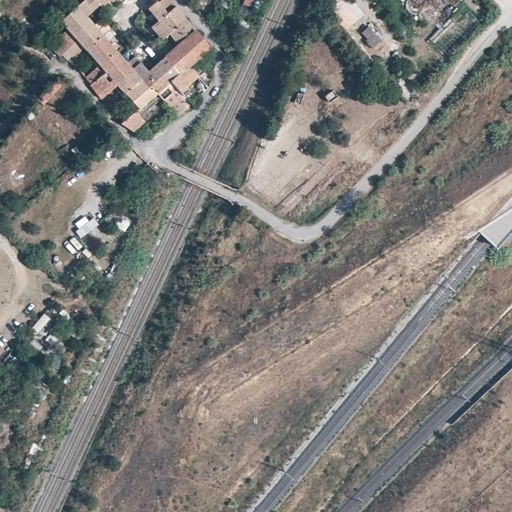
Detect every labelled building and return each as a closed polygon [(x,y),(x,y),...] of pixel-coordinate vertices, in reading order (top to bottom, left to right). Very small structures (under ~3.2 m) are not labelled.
[(87,0),(86,2),(92,8),(94,11),(107,0),(87,0)] [(168,0),(163,0),(159,4),(157,1),(148,9),(158,22),(168,15),(176,8),(168,0)] [(258,10),(261,2),(256,0),(255,0),(252,8),(258,10)] [(90,9),(86,2),(61,22),(68,32),(54,44),(64,54),(65,53),(78,42),(95,27),(84,14),(90,9)] [(187,21),(176,8),(168,15),(178,28),(187,21)] [(168,15),(158,22),(152,27),(163,40),(169,35),(178,28),(168,15)] [(359,16),(350,24),(370,48),(380,41),(359,16)] [(187,21),(178,28),(169,35),(180,47),(197,33),(187,21)] [(95,27),(78,42),(65,53),(73,62),(86,52),(99,67),(84,79),(92,86),(103,99),(117,85),(134,71),(128,64),(122,57),(104,37),(95,27)] [(112,30),(104,37),(122,57),(124,55),(119,49),(124,44),(112,30)] [(197,33),(180,47),(162,61),(176,79),(204,56),(212,49),(197,33)] [(213,67),(204,56),(176,79),(172,83),(183,94),(200,79),(213,67)] [(128,64),(134,71),(142,64),(136,58),(128,64)] [(162,61),(149,72),(143,78),(159,96),(161,98),(177,118),(190,105),(183,94),(172,83),(176,79),(162,61)] [(142,64),(134,71),(117,85),(124,94),(126,92),(143,78),(149,72),(142,64)] [(46,106),(48,100),(60,104),(67,85),(48,78),(39,103),(46,106)] [(159,96),(143,78),(126,92),(141,110),(151,102),(153,105),(161,98),(159,96)] [(200,79),(183,94),(190,105),(191,104),(208,89),(200,79)] [(141,110),(137,113),(123,124),(125,126),(136,133),(146,124),(144,123),(149,119),(144,112),(153,105),(151,102),(141,110)] [(147,170),(136,162),(127,175),(135,180),(140,172),(142,174),(144,175),(147,170)] [(83,237),(97,226),(87,214),(73,225),(83,237)] [(118,227),(125,232),(132,222),(125,217),(118,227)] [(91,236),(107,243),(112,234),(96,227),(91,236)] [(74,237),(70,241),(78,250),(82,246),(74,237)] [(242,261),(234,277),(246,283),(254,267),(242,261)] [(51,333),(46,341),(53,347),(59,339),(51,333)]
